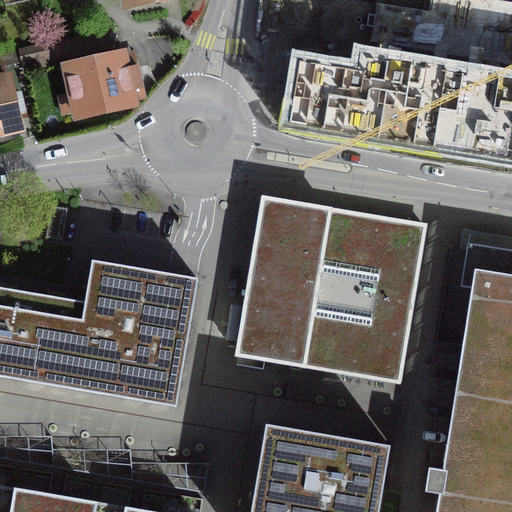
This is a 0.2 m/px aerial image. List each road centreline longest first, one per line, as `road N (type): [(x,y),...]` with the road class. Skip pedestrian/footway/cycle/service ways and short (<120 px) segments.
road 1 (residential): [(511,194),(228,148)]
road 2 (secondary): [(0,174),(160,142)]
